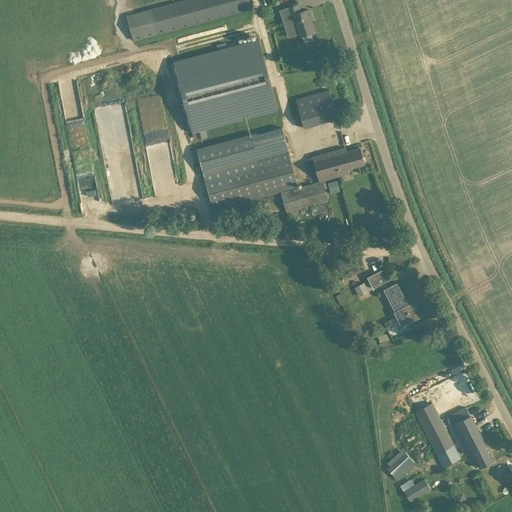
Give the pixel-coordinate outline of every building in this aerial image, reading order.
[(183,0),(126,15),(133,40),(133,41),(250,9),(247,0),(183,0)] [(288,37),(300,34),(301,36),(315,32),(312,22),(308,9),(301,11),(299,4),(289,7),(294,23),(296,22),(296,23),(285,27),(288,36),(288,37)] [(204,127),(277,108),(259,40),(174,63),(173,61),(192,132),(193,132),(192,131),(199,129),(202,138),(207,137),(204,127)] [(329,89),(296,99),(304,127),(337,118),(329,89)] [(298,186),(287,147),(282,127),(256,134),(256,132),(195,148),(201,170),(212,209),(298,186)] [(339,200),(346,198),(356,195),(348,168),(364,164),(360,148),(347,152),(346,147),(336,150),(312,156),(318,180),(336,176),(338,184),(335,185),(339,200)] [(328,201),(322,181),(280,192),(286,213),(328,201)] [(372,288),(390,279),(384,268),(367,277),(372,288)] [(363,283),(356,287),(355,287),(354,288),(359,297),(368,291),(363,283)] [(401,326),(405,325),(421,316),(414,302),(408,304),(397,283),(388,287),(384,289),(395,311),(394,311),(401,326)] [(340,304),(346,302),(341,293),(336,295),(340,304)] [(369,335),(361,319),(352,323),(360,339),(369,335)] [(381,342),(388,340),(389,340),(387,333),(378,336),(379,342),(381,342)] [(454,445),(453,443),(441,419),(433,402),(414,412),(436,455),(441,452),(454,445)] [(459,451),(457,452),(458,453),(452,455),(455,461),(465,456),(467,461),(473,458),(478,468),(494,460),(471,415),(470,415),(466,407),(447,417),(450,425),(457,440),(456,440),(458,443),(463,452),(460,453),(459,451)] [(387,469),(397,479),(414,462),(405,452),(390,466),(387,469)] [(420,481),(403,491),(409,503),(427,492),(420,481)]
